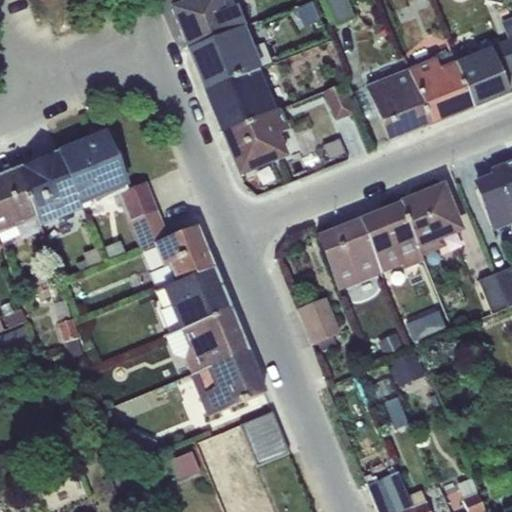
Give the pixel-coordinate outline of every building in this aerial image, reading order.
[(221,0),(191,0),(171,8),(188,51),(244,28),(246,27),(237,6),(225,10),(221,0)] [(346,0),(323,0),(320,1),(330,27),(335,25),(336,27),(355,19),(346,0)] [(312,2),(297,8),(304,27),(320,21),(312,2)] [(511,18),(502,23),(509,40),(511,39),(511,18)] [(244,28),(188,51),(205,92),(259,70),(262,69),(244,28)] [(511,39),(509,40),(454,63),(472,109),(510,94),(501,72),(510,68),(511,71),(511,70),(511,39)] [(430,126),(472,109),(454,63),(450,54),(447,55),(445,51),(434,56),(435,58),(407,69),(430,126)] [(430,126),(407,69),(366,87),(378,116),(389,143),(430,126)] [(259,70),(205,92),(223,134),(276,113),(259,70)] [(342,87),(323,94),(335,123),(354,115),(342,87)] [(366,87),(352,92),(364,121),(378,116),(366,87)] [(276,113),(223,134),(240,176),(285,157),(276,136),(287,131),(278,112),(276,113)] [(117,194),(127,190),(105,134),(95,139),(96,145),(91,147),(90,140),(89,141),(88,141),(87,142),(86,143),(85,144),(85,145),(84,146),(84,148),(79,149),(78,146),(62,152),(58,153),(81,207),(93,202),(94,204),(96,205),(108,198),(117,194)] [(339,139),(322,146),(328,162),(346,154),(339,139)] [(81,207),(58,153),(17,170),(36,220),(39,229),(62,220),(65,221),(74,218),(74,215),(83,211),(81,207)] [(511,161),(490,171),(492,177),(479,183),(476,190),(493,232),(511,224),(511,161)] [(36,220),(17,170),(0,177),(0,235),(15,229),(36,220)] [(129,222),(156,211),(145,182),(127,190),(117,194),(129,222)] [(442,188),(400,205),(421,257),(446,247),(443,240),(461,233),(442,188)] [(421,257),(400,205),(359,222),(377,265),(381,275),(401,266),(403,271),(424,262),(421,257)] [(157,292),(213,269),(196,227),(168,239),(156,211),(129,222),(141,252),(153,247),(162,268),(148,274),(157,292)] [(39,229),(36,220),(15,229),(20,241),(41,232),(39,229)] [(377,265),(359,222),(316,239),(334,283),(377,265)] [(97,248),(82,254),(88,270),(103,263),(97,248)] [(338,292),(381,275),(377,265),(334,283),(338,292)] [(511,267),(494,275),(508,307),(511,305),(511,267)] [(165,336),(230,310),(213,269),(157,292),(154,293),(158,302),(152,304),(165,336)] [(508,307),(494,275),(478,281),(491,314),(508,307)] [(325,298),(297,310),(312,345),(317,343),(333,336),(340,333),(325,298)] [(9,330),(24,323),(27,321),(20,310),(3,317),(9,330)] [(190,376),(247,352),(230,310),(165,336),(173,355),(184,360),(190,376)] [(439,312),(407,324),(413,341),(445,329),(439,312)] [(65,343),(70,359),(84,357),(78,339),(72,319),(57,324),(63,344),(65,343)] [(23,327),(0,336),(0,339),(5,350),(28,340),(23,327)] [(396,333),(378,342),(384,356),(402,347),(396,333)] [(333,336),(317,343),(320,353),(337,346),(333,336)] [(400,388),(426,376),(417,357),(416,358),(413,351),(388,362),(400,388)] [(264,394),(247,352),(190,376),(207,417),(264,394)] [(397,398),(385,402),(395,429),(407,424),(397,398)] [(272,412),(238,426),(256,468),(289,454),(272,412)] [(131,432),(124,448),(149,458),(156,441),(131,432)] [(192,452),(169,461),(177,481),(200,472),(192,452)] [(496,457),(482,463),(496,494),(510,488),(496,457)] [(413,511),(407,497),(397,473),(367,486),(377,511),(413,511)] [(483,511),(469,479),(456,485),(462,499),(461,499),(466,511),(483,511)] [(413,511),(429,511),(421,491),(407,497),(413,511)] [(244,511),(240,501),(225,508),(226,511),(244,511)]
